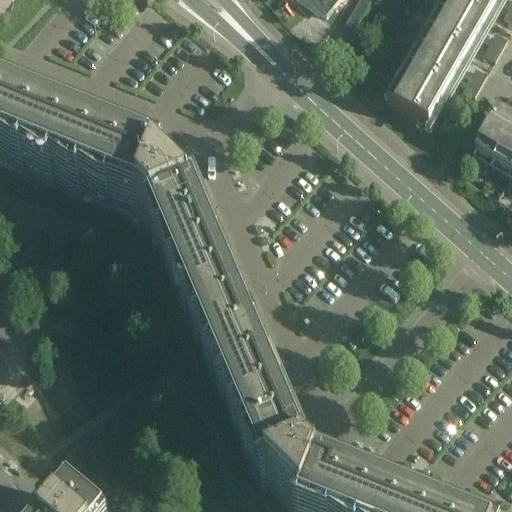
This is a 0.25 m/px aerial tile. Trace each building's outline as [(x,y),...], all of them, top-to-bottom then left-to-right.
[(306,0),(326,22),(331,15),(343,0),(306,0)] [(429,135),(430,133),(429,132),(504,0),(453,0),(390,110),(389,110),(388,111),(429,135)] [(361,1),(353,16),(362,21),(370,6),(361,1)] [(503,25),(511,30),(511,16),(509,15),(503,25)] [(354,35),(362,21),(353,16),(347,27),(345,30),(346,30),(354,34),(354,35)] [(501,57),(507,46),(496,39),(490,50),(501,57)] [(483,61),(495,68),(501,57),(490,50),(483,61)] [(485,85),(487,81),(475,75),(469,85),(481,92),(485,85)] [(463,96),(474,103),(481,92),(469,85),(463,96)] [(0,165),(7,169),(111,210),(109,214),(138,225),(139,225),(149,236),(162,265),(165,264),(251,465),(248,466),(267,511),(271,511),(272,511),(273,511),(395,511),(322,483),(317,478),(312,473),(202,216),(189,185),(158,173),(0,109),(0,165)] [(460,128),(466,117),(455,110),(449,121),(460,128)] [(511,129),(499,122),(500,121),(498,120),(475,161),(476,162),(477,161),(511,181),(511,129)] [(442,132),(454,138),(460,128),(449,121),(442,132)] [(97,511),(95,487),(87,480),(58,482),(51,491),(52,505),(46,511),(44,511),(42,510),(40,511),(97,511)]
